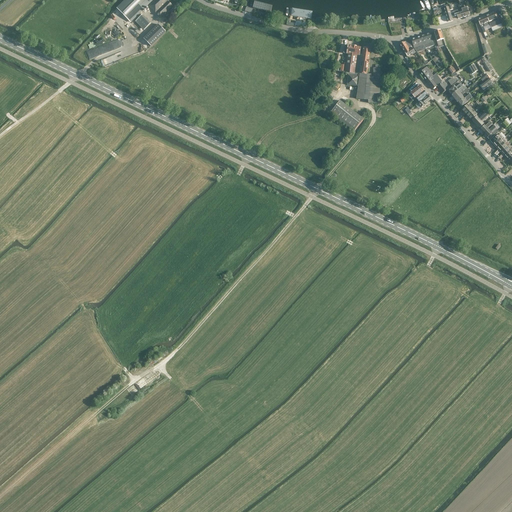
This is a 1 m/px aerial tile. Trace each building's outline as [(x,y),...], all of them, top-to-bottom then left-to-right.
[(152,0),(125,0),(116,9),(129,22),(152,0)] [(168,0),(155,0),(149,6),(160,17),(172,6),(167,1),(168,0)] [(273,6),(254,1),(253,8),(271,12),(273,6)] [(444,11),(448,21),(448,22),(453,20),(449,7),(448,5),(443,7),(443,8),(439,9),(439,7),(433,9),(434,14),(444,11)] [(312,12),(291,9),(290,16),(311,19),(312,12)] [(461,10),(457,11),(451,12),(453,17),(457,15),(458,19),(461,18),(459,13),(462,12),(461,10)] [(486,16),(490,25),(491,28),(500,24),(495,12),(486,16)] [(490,25),(486,16),(478,19),(484,33),(486,32),(484,28),(490,25)] [(165,31),(158,24),(143,38),(150,46),(165,31)] [(445,45),(441,30),(434,32),(438,45),(440,44),(441,47),(445,45)] [(433,43),(430,33),(421,36),(424,46),(433,43)] [(424,46),(421,36),(412,39),(415,49),(417,52),(426,49),(424,46)] [(414,48),(409,40),(399,44),(403,49),(405,48),(408,47),(409,50),(414,48)] [(360,47),(349,46),(348,53),(347,53),(345,72),(360,74),(356,99),(368,100),(368,103),(379,103),(380,68),(373,68),(373,75),(366,75),(370,49),(363,48),(363,52),(360,52),(360,47)] [(405,48),(403,49),(407,56),(412,53),(413,54),(416,52),(414,48),(409,50),(408,47),(405,48)] [(443,65),(440,58),(434,62),(439,68),(443,65)] [(493,72),(487,62),(483,65),(489,74),(493,72)] [(420,73),(426,81),(433,76),(427,67),(420,73)] [(436,74),(433,76),(426,81),(433,89),(437,86),(443,93),(449,88),(444,82),(442,84),(441,83),(442,82),(436,74)] [(489,79),(481,86),(483,89),(492,82),(489,79)] [(452,95),(462,87),(463,86),(461,84),(456,88),(454,86),(448,91),(452,95)] [(415,98),(424,90),(420,85),(416,88),(413,91),(413,90),(410,92),(414,97),(415,98)] [(452,95),(455,99),(467,89),(465,87),(464,88),(462,87),(452,95)] [(455,99),(458,103),(469,94),(468,93),(467,95),(465,93),(466,92),(466,93),(469,91),(467,89),(455,99)] [(415,98),(419,103),(428,96),(424,90),(415,98)] [(458,103),(461,107),(473,98),(470,94),(469,94),(458,103)] [(428,96),(419,103),(418,104),(421,107),(424,105),(425,106),(427,104),(426,103),(431,99),(428,96)] [(330,113),(353,133),(363,120),(340,101),(330,113)] [(462,110),(467,115),(472,109),(468,105),(462,110)] [(477,114),(472,109),(467,115),(471,120),(477,114)] [(472,121),(476,125),(487,114),(485,112),(483,114),(481,112),(472,121)] [(487,114),(476,125),(479,128),(484,124),(482,122),(489,117),(487,114)] [(505,129),(509,126),(504,120),(500,124),(505,129)] [(484,133),(493,125),(490,122),(486,125),(485,125),(480,129),(484,133)] [(493,125),(484,133),(487,137),(492,133),(494,135),(499,131),(493,125)] [(490,140),(495,145),(496,147),(501,143),(499,141),(503,138),(498,133),(490,140)] [(496,147),(499,150),(500,151),(505,147),(503,145),(507,142),(503,138),(499,141),(501,143),(496,147)] [(505,147),(500,151),(504,155),(511,147),(511,146),(511,147),(507,142),(503,145),(505,147)] [(146,366),(148,370),(159,362),(156,358),(146,366)]
